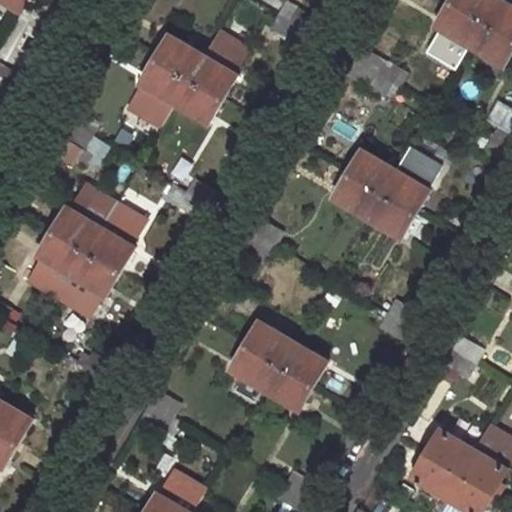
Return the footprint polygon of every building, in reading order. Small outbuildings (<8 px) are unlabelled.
[(3,0),(25,12),(31,0),(3,0)] [(454,0),(453,3),(488,24),(502,0),(454,0)] [(511,6),(502,0),(488,24),(511,37),(511,6)] [(488,24),(453,3),(439,26),(474,47),(488,24)] [(321,25),(298,11),(290,23),(313,38),(321,25)] [(290,23),(282,37),(305,51),(313,38),(290,23)] [(505,66),(511,54),(511,37),(488,24),(474,47),(505,66)] [(221,33),(207,57),(193,80),(226,99),(239,76),(235,74),(250,50),(221,33)] [(171,36),(157,59),(193,80),(207,57),(171,36)] [(386,62),(363,48),(357,59),(379,73),(386,62)] [(193,80),(157,59),(144,82),(179,103),(193,80)] [(357,59),(347,75),(369,89),(379,73),(357,59)] [(34,83),(12,69),(3,83),(26,96),(34,83)] [(212,123),(226,99),(193,80),(179,103),(212,123)] [(3,83),(0,88),(0,99),(18,111),(26,96),(3,83)] [(99,124),(75,110),(68,123),(92,137),(99,124)] [(68,123),(59,138),(51,151),(75,165),(92,137),(68,123)] [(511,153),(511,136),(500,130),(493,142),(511,153)] [(484,157),(507,171),(511,163),(511,153),(493,142),(484,157)] [(364,150),(350,172),(386,194),(400,171),(364,150)] [(431,190),(400,171),(386,194),(417,212),(431,190)] [(386,194),(350,172),(335,197),(371,219),(386,194)] [(210,209),(217,197),(194,183),(186,195),(210,209)] [(402,238),(417,212),(386,194),(371,219),(402,238)] [(177,209),(200,224),(201,224),(210,209),(186,195),(177,209)] [(70,209),(57,232),(90,253),(104,229),(70,209)] [(284,233),(261,220),(255,231),(277,245),(284,233)] [(136,248),(104,229),(90,253),(122,272),(136,248)] [(255,231),(246,246),(268,260),(277,245),(255,231)] [(90,253),(57,232),(43,256),(47,259),(33,282),(62,299),(76,276),(90,253)] [(108,295),(122,272),(90,253),(76,276),(108,295)] [(414,327),(421,315),(397,302),(390,313),(414,327)] [(381,328),(405,342),(414,327),(390,313),(381,328)] [(261,322),(247,343),(284,365),(297,343),(261,322)] [(487,350),(464,337),(456,351),(479,364),(487,350)] [(284,365),(247,343),(233,368),(269,389),(284,365)] [(328,362),(297,343),(284,365),(315,384),(328,362)] [(456,351),(448,364),(471,378),(479,364),(456,351)] [(106,380),(114,367),(91,354),(84,367),(106,380)] [(301,408),(315,384),(284,365),(269,389),(301,408)] [(106,380),(84,367),(75,381),(98,394),(106,380)] [(184,402),(161,388),(153,402),(175,415),(184,402)] [(32,418),(2,400),(0,402),(0,430),(19,441),(32,418)] [(153,402),(145,415),(168,429),(175,415),(153,402)] [(441,429),(428,452),(464,473),(477,450),(441,429)] [(5,465),(19,441),(0,430),(0,469),(4,464),(5,465)] [(509,470),(477,450),(464,473),(496,493),(509,470)] [(464,473),(428,452),(414,476),(449,497),(464,473)] [(158,492),(146,511),(195,511),(209,490),(175,469),(160,493),(158,492)] [(312,498),(320,485),(296,470),(288,484),(312,498)] [(473,511),(485,511),(496,493),(464,473),(449,497),(473,511)] [(280,498),(303,511),(304,511),(312,498),(288,484),(280,498)]
